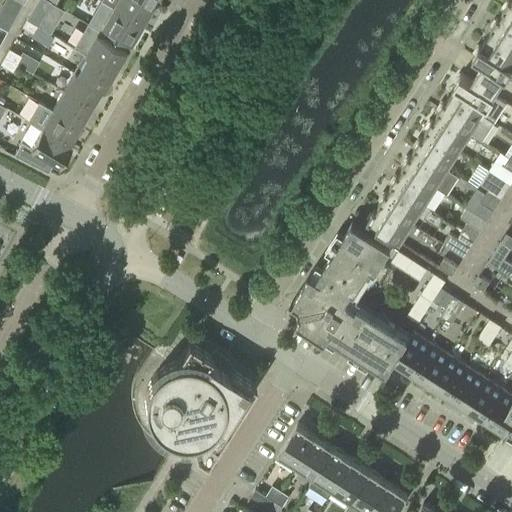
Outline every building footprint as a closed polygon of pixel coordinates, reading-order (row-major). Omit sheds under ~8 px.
[(141,23),(112,6),(102,0),(99,0),(87,23),(104,32),(106,28),(130,43),(141,23)] [(102,0),(112,6),(141,23),(152,4),(144,0),(102,0)] [(497,17),(496,17),(511,27),(511,1),(509,0),(507,0),(502,8),(504,10),(499,18),(497,17)] [(30,11),(26,18),(38,25),(42,18),(30,11)] [(0,26),(6,30),(12,19),(0,12),(0,26)] [(487,37),(511,53),(511,27),(496,17),(490,27),(492,28),(487,37)] [(34,33),(38,25),(26,18),(22,26),(34,33)] [(101,36),(104,32),(87,23),(73,46),(84,53),(114,70),(125,51),(101,36)] [(511,80),(511,53),(487,37),(481,46),(479,44),(473,54),(482,61),(476,70),(499,84),(504,75),(511,80)] [(8,48),(4,56),(16,63),(20,55),(8,48)] [(84,53),(73,71),(103,89),(114,70),(84,53)] [(0,63),(12,70),(16,63),(4,56),(0,62),(0,63)] [(499,84),(476,70),(470,79),(461,73),(454,83),(456,84),(451,93),(482,114),(494,121),(506,102),(493,93),(499,84)] [(62,90),(92,107),(103,89),(73,71),(62,90)] [(62,90),(51,108),(81,126),(92,107),(62,90)] [(437,110),(471,132),(482,140),(494,121),(482,114),(451,93),(445,102),(443,101),(437,110)] [(27,119),(40,127),(70,145),(81,126),(51,108),(38,100),(27,119)] [(431,119),(425,128),(459,150),(471,132),(437,110),(436,111),(439,112),(433,120),(431,119)] [(59,164),(70,145),(40,127),(29,147),(35,150),(36,154),(38,157),(41,159),(45,161),(49,161),(53,161),(59,164)] [(459,150),(425,128),(425,129),(427,130),(422,138),(420,137),(414,147),(447,168),(459,150)] [(408,155),(402,165),(436,186),(447,193),(458,175),(447,168),(414,147),(413,147),(415,148),(410,157),(408,155)] [(511,170),(511,158),(509,156),(503,165),(511,170)] [(436,186),(402,165),(401,165),(403,167),(398,175),(396,173),(390,183),(424,205),(436,186)] [(479,183),(488,189),(491,184),(504,193),(510,183),(488,169),(479,183)] [(384,192),(378,201),(412,223),(424,205),(390,183),(392,185),(386,193),(384,192)] [(488,189),(485,193),(499,201),(504,193),(491,184),(488,189)] [(493,209),(499,201),(485,193),(480,201),(493,209)] [(471,195),(464,205),(467,207),(487,220),(493,209),(480,201),(471,195)] [(412,223),(378,201),(378,202),(380,203),(375,211),(373,210),(366,220),(400,242),(412,223)] [(460,216),(467,221),(481,229),(487,220),(467,207),(460,216)] [(366,357),(386,370),(393,360),(408,336),(357,304),(356,307),(347,301),(346,297),(351,289),(355,291),(370,266),(375,270),(391,245),(352,220),(316,276),(310,272),(292,301),(298,305),(300,314),(296,321),(325,339),(329,333),(356,351),(359,347),(369,353),(366,357)] [(467,221),(462,229),(475,238),(481,229),(467,221)] [(475,238),(462,229),(457,237),(470,246),(475,238)] [(443,242),(464,256),(470,246),(457,237),(449,232),(443,242)] [(511,247),(511,245),(511,235),(506,232),(501,240),(511,247)] [(501,240),(494,251),(497,253),(504,258),(511,247),(501,240)] [(419,279),(426,268),(398,250),(391,261),(419,279)] [(494,251),(487,262),(511,277),(511,274),(511,263),(504,258),(494,251)] [(452,275),(457,266),(444,258),(438,266),(452,275)] [(407,314),(418,321),(444,280),(434,273),(407,314)] [(483,290),(489,281),(478,275),(473,283),(483,290)] [(441,314),(452,321),(464,302),(453,295),(441,314)] [(477,337),(488,345),(501,325),(489,318),(477,337)] [(511,393),(412,330),(408,336),(393,360),(504,431),(504,433),(505,433),(509,436),(511,438),(511,393)] [(188,439),(192,438),(195,454),(206,460),(255,383),(230,368),(226,362),(223,359),(220,356),(217,354),(214,352),(212,356),(188,340),(175,360),(172,361),(169,362),(166,364),(163,365),(160,367),(158,369),(155,372),(153,374),(151,377),(149,380),(148,383),(147,386),(146,389),(145,393),(144,396),(144,399),(144,403),(145,406),(146,410),(147,413),(148,416),(150,420),(152,422),(154,425),(156,428),(159,430),(162,432),(165,434),(168,436),(171,437),(174,438),(178,439),(181,439),(185,439),(188,439)] [(297,422),(277,453),(296,465),(316,434),(315,434),(314,435),(306,430),(307,429),(297,422)] [(325,440),(316,434),(296,465),(314,477),(334,446),(333,445),(333,447),(324,441),(325,440)] [(343,452),(334,446),(314,477),(308,485),(327,497),(332,489),(352,458),(351,457),(351,458),(343,453),(343,452)] [(361,464),(352,458),(332,489),(351,500),(370,469),(369,470),(361,465),(361,464)] [(349,511),(368,511),(369,511),(389,481),(388,480),(387,481),(379,476),(380,475),(370,469),(351,500),(345,509),(349,511)] [(389,481),(369,511),(368,511),(395,511),(407,494),(397,488),(398,487),(389,481)] [(255,488),(247,500),(266,511),(274,500),(255,488)] [(277,511),(282,505),(274,500),(266,511),(277,511)] [(437,511),(422,503),(416,511),(437,511)]
